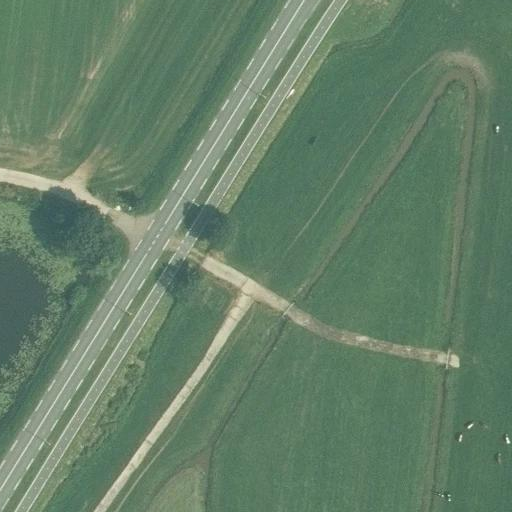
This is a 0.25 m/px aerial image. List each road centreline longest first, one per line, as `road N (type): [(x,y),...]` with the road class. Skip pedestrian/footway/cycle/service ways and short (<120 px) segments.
road 1 (primary): [(0,490),(305,0)]
road 2 (track): [(102,511),(256,293),(200,258)]
road 3 (track): [(256,293),(316,328),(457,362)]
